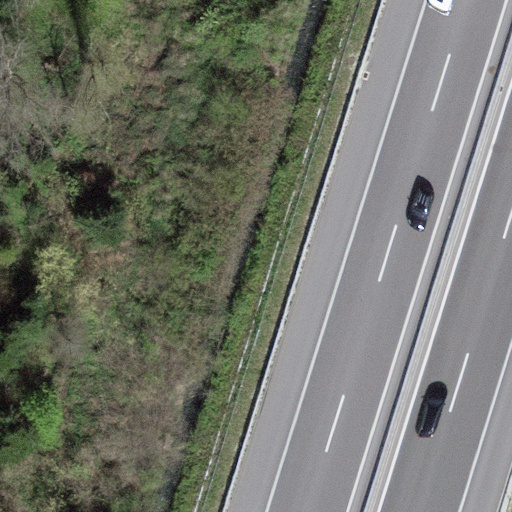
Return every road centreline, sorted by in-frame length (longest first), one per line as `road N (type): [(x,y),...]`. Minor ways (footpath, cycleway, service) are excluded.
road 1 (motorway): [(466,0),(307,511)]
road 2 (motorway): [(418,511),(511,211)]
